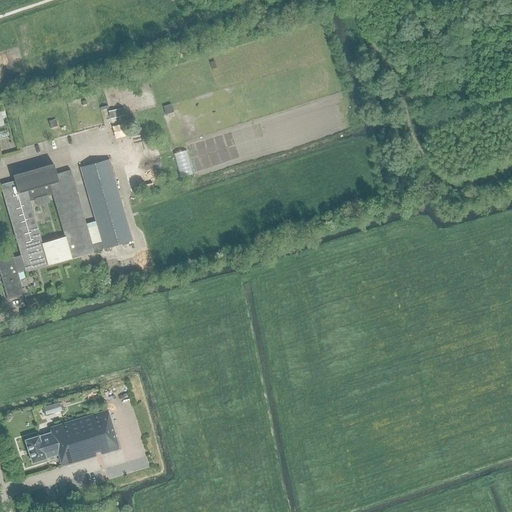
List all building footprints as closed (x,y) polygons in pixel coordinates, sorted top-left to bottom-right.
[(100,242),(91,244),(93,251),(132,241),(108,160),(79,168),(100,242)] [(15,274),(17,274),(17,273),(24,271),(24,272),(78,256),(93,252),(93,251),(91,244),(69,171),(55,174),(52,162),(12,174),(15,185),(1,190),(20,256),(13,258),(12,257),(0,260),(0,275),(1,278),(15,274)] [(15,274),(1,278),(7,299),(23,295),(19,279),(16,279),(15,274)] [(24,301),(27,309),(41,305),(39,297),(24,301)] [(59,402),(49,405),(51,413),(61,411),(59,402)] [(104,413),(50,429),(51,433),(47,434),(25,440),(31,463),(58,455),(60,465),(113,449),(104,413)]
